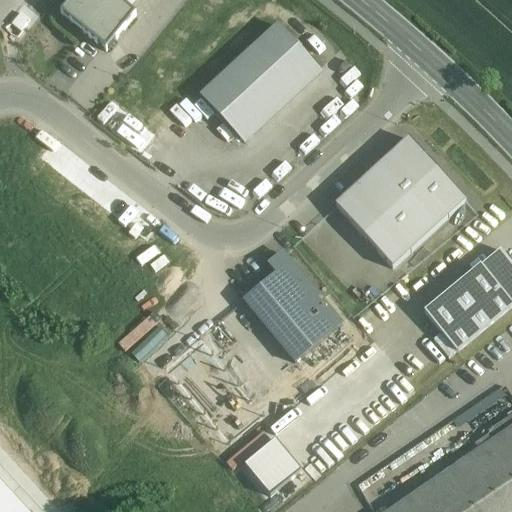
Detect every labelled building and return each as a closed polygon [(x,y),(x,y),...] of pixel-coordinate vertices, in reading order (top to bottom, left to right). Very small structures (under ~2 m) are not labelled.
[(66,0),(60,8),(105,44),(138,4),(133,0),(66,0)] [(278,29),(201,100),(242,144),(318,73),(278,29)] [(466,204),(409,142),(336,210),(392,272),(466,204)] [(511,266),(501,253),(481,269),(511,306),(511,266)] [(342,327),(290,266),(244,304),(250,311),(251,311),(251,312),(295,366),(342,327)] [(511,306),(481,269),(424,316),(456,355),(511,309),(511,306)] [(511,418),(497,428),(504,438),(511,432),(511,418)] [(511,511),(511,432),(504,438),(398,510),(394,505),(389,509),(390,511),(511,511)]
